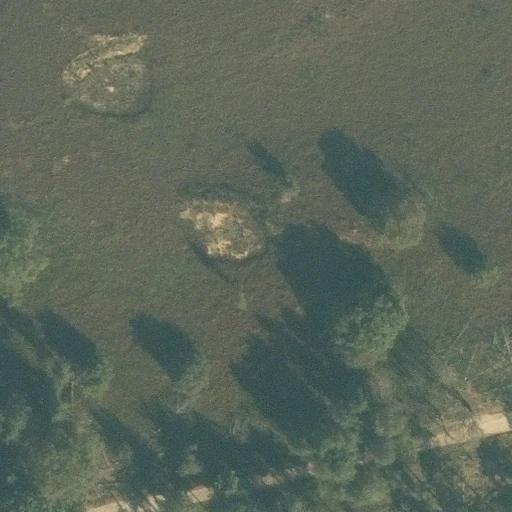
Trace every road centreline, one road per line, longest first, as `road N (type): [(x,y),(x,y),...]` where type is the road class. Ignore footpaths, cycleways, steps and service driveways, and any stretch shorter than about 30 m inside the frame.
road 1 (unknown): [(511,411),(92,511)]
road 2 (track): [(511,428),(161,511)]
